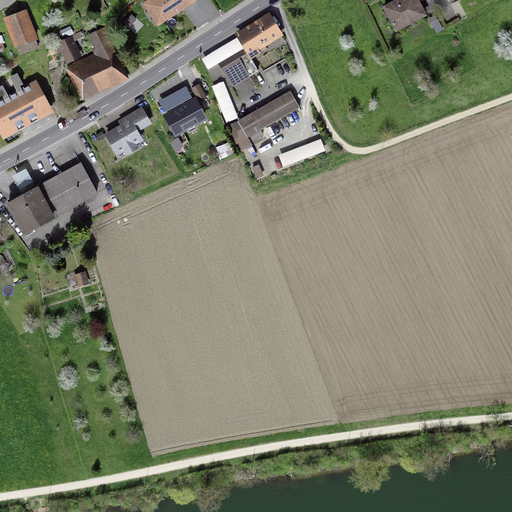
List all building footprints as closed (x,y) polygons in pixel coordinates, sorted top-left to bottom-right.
[(191,0),(142,0),(138,3),(152,26),(192,1),(191,0)] [(416,0),(402,0),(380,11),(390,31),(424,15),(416,0)] [(22,9),(3,16),(16,49),(34,42),(22,9)] [(269,16),(238,35),(252,58),(260,53),(257,47),(279,34),(269,16)] [(94,54),(68,67),(82,99),(127,78),(104,27),(85,36),(94,54)] [(70,36),(55,42),(63,62),(78,56),(70,36)] [(233,39),(199,59),(206,70),(240,50),(233,39)] [(236,57),(219,67),(230,86),(248,76),(236,57)] [(32,79),(0,97),(0,130),(2,134),(49,108),(32,79)] [(223,82),(211,87),(226,123),(238,118),(223,82)] [(198,83),(189,88),(197,102),(206,98),(198,83)] [(289,91),(226,126),(240,151),(251,145),(246,137),(298,108),(289,91)] [(192,99),(163,115),(174,134),(203,119),(192,99)] [(119,124),(101,135),(114,157),(141,141),(135,132),(149,124),(139,107),(117,121),(119,124)] [(316,131),(274,144),(277,156),(320,142),(316,131)] [(54,216),(54,215),(94,193),(77,161),(32,186),(33,188),(6,203),(22,233),(54,216)] [(21,169),(7,176),(15,190),(29,182),(21,169)]
